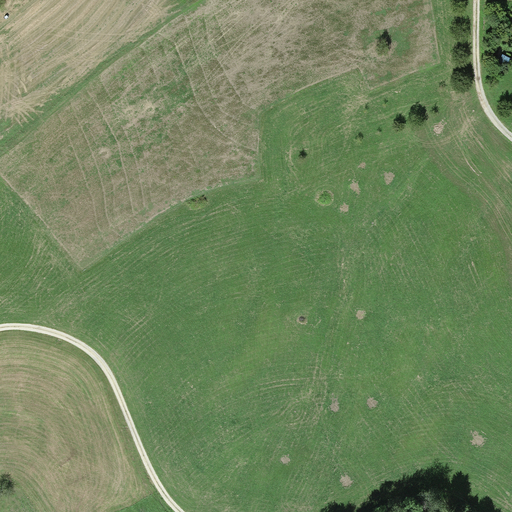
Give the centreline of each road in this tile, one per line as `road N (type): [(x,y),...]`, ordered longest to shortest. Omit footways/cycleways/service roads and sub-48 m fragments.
road 1 (track): [(0,328),(68,339),(101,363),(153,482)]
road 2 (track): [(475,0),(476,86),(489,116),(511,139)]
